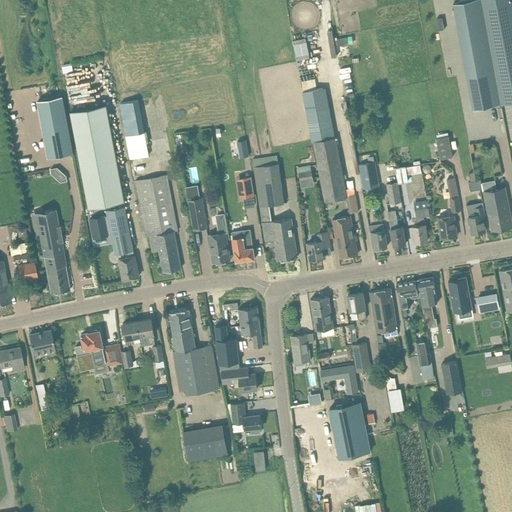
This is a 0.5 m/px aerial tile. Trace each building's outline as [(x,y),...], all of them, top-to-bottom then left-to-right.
[(468,0),(453,3),(473,109),(501,104),(481,0),(468,0)] [(481,0),(501,105),(511,102),(511,10),(510,0),(481,0)] [(293,31),(304,30),(304,23),(292,24),(293,31)] [(294,39),(298,58),(311,55),(307,36),(294,39)] [(71,63),(62,65),(63,73),(73,71),(71,63)] [(323,140),(321,130),(313,89),(301,91),(311,142),(314,141),(325,201),(346,197),(347,196),(336,137),(323,140)] [(63,96),(38,101),(48,157),(73,152),(63,96)] [(126,135),(145,132),(139,99),(120,103),(126,135)] [(89,207),(124,200),(106,104),(71,111),(89,207)] [(452,157),(449,136),(435,138),(439,159),(452,157)] [(246,140),(237,141),(240,157),(249,156),(246,144),(246,140)] [(186,145),(179,146),(180,153),(188,151),(186,145)] [(262,156),(253,158),(254,165),(263,163),(262,156)] [(379,186),(375,162),(364,164),(359,165),(358,165),(362,189),(379,186)] [(423,168),(423,169),(423,170),(424,171),(425,171),(425,172),(426,172),(427,172),(428,172),(429,172),(429,171),(430,171),(430,170),(431,170),(431,169),(431,168),(431,167),(431,166),(430,166),(430,165),(429,164),(428,164),(427,164),(426,164),(425,164),(424,164),(424,165),(423,165),(423,166),(423,167),(423,168)] [(405,166),(395,167),(398,183),(408,182),(405,166)] [(62,171),(56,178),(60,182),(67,180),(66,175),(62,171)] [(311,171),(299,174),(300,181),(312,179),(311,171)] [(147,237),(149,236),(174,231),(178,230),(167,175),(137,181),(147,237)] [(240,176),(243,196),(254,194),(251,175),(240,176)] [(469,190),(482,188),(481,179),(476,180),(467,181),(469,190)] [(385,184),(389,204),(400,202),(397,182),(385,184)] [(186,190),(187,199),(197,198),(195,188),(186,190)] [(511,221),(505,188),(498,189),(484,192),(492,231),(511,226),(511,221)] [(347,196),(346,197),(349,213),(359,211),(356,194),(347,196)] [(449,197),(451,212),(460,211),(458,196),(449,197)] [(201,197),(197,198),(187,199),(193,230),(207,228),(201,197)] [(291,218),(272,221),(269,205),(260,207),(262,223),(265,241),(275,239),(278,260),(297,257),(291,218)] [(108,215),(90,219),(94,237),(111,234),(113,244),(115,252),(113,252),(111,255),(112,259),(115,261),(119,260),(123,279),(139,276),(135,256),(127,257),(126,251),(133,250),(131,240),(125,206),(107,210),(108,215)] [(469,217),(470,223),(472,233),(486,230),(483,216),(485,216),(483,206),(475,208),(477,215),(469,217)] [(426,230),(424,216),(430,215),(428,208),(414,210),(416,226),(413,227),(415,242),(428,240),(426,230)] [(70,289),(68,280),(55,210),(31,214),(39,257),(44,257),(51,293),(70,289)] [(398,228),(396,220),(395,211),(388,212),(393,246),(406,244),(403,227),(398,228)] [(457,236),(455,226),(454,215),(438,218),(440,228),(441,238),(457,236)] [(358,254),(356,244),(351,216),(334,219),(341,257),(358,254)] [(370,231),(370,234),(373,249),(387,247),(385,237),(383,224),(376,226),(377,230),(370,231)] [(174,231),(149,236),(151,242),(153,252),(159,251),(163,271),(181,268),(174,231)] [(330,246),(328,236),(327,232),(319,234),(320,241),(308,243),(309,249),(310,259),(325,256),(324,247),(330,246)] [(230,260),(229,250),(226,233),(208,235),(211,253),(213,263),(230,260)] [(244,246),(243,242),(234,243),(236,261),(255,258),(253,245),(244,246)] [(2,260),(0,259),(0,303),(11,301),(9,291),(2,260)] [(33,263),(18,266),(22,284),(37,281),(33,263)] [(511,267),(500,270),(508,311),(511,310),(511,267)] [(428,339),(428,340),(430,355),(439,353),(438,349),(436,335),(439,335),(436,318),(434,319),(431,304),(437,303),(435,287),(433,277),(418,280),(419,290),(422,306),(428,339)] [(466,277),(448,280),(454,312),(458,311),(472,309),(466,277)] [(398,294),(400,305),(401,308),(411,306),(409,295),(411,295),(411,296),(412,297),(419,296),(420,295),(418,286),(417,286),(416,280),(397,284),(398,294)] [(398,335),(392,298),(391,288),(370,291),(371,301),(376,333),(384,332),(385,336),(398,335)] [(348,295),(349,305),(351,312),(356,311),(357,319),(366,318),(364,310),(365,310),(363,292),(348,295)] [(497,295),(477,298),(479,312),(494,309),(499,308),(497,295)] [(311,298),(316,330),(334,327),(329,296),(311,298)] [(253,334),(255,348),(263,347),(258,306),(239,309),(240,318),(242,336),(253,334)] [(180,391),(185,391),(186,395),(220,388),(214,354),(212,344),(196,347),(189,308),(169,312),(176,351),(173,351),(176,366),(180,391)] [(151,318),(136,321),(139,337),(140,337),(141,346),(155,343),(154,334),(153,328),(151,318)] [(136,321),(123,323),(124,333),(127,345),(133,343),(132,338),(139,337),(136,321)] [(226,325),(215,326),(220,370),(221,370),(240,367),(237,338),(228,339),(226,325)] [(54,347),(52,339),(50,329),(29,334),(31,344),(33,351),(54,347)] [(81,349),(77,349),(81,370),(94,367),(93,364),(107,361),(108,365),(122,363),(119,343),(111,345),(103,347),(100,330),(82,334),(84,344),(85,349),(81,350),(81,349)] [(308,343),(314,343),(313,333),(291,336),(295,365),(304,364),(304,362),(310,361),(308,343)] [(431,362),(430,355),(427,340),(415,342),(419,364),(431,362)] [(371,369),(366,342),(352,344),(356,372),(371,369)] [(379,344),(380,350),(382,363),(388,362),(385,343),(379,344)] [(160,345),(152,347),(155,361),(163,360),(160,345)] [(24,369),(22,359),(20,349),(8,352),(7,350),(0,351),(0,361),(1,367),(12,365),(14,371),(24,369)] [(130,351),(121,353),(124,368),(132,367),(130,351)] [(330,359),(328,352),(318,354),(319,361),(330,359)] [(495,356),(486,357),(487,367),(496,366),(495,356)] [(463,391),(457,359),(441,362),(447,394),(463,391)] [(354,364),(321,369),(323,380),(345,377),(348,393),(359,392),(354,364)] [(240,367),(221,370),(222,381),(223,383),(224,383),(233,382),(232,379),(232,378),(232,377),(234,377),(239,376),(241,390),(245,390),(249,389),(257,389),(255,373),(253,374),(252,374),(249,374),(248,372),(248,370),(248,367),(240,367)] [(310,382),(320,379),(317,368),(307,371),(310,382)] [(159,386),(157,373),(130,377),(132,390),(159,386)] [(0,379),(0,395),(0,396),(8,395),(5,378),(0,379)] [(43,384),(36,385),(41,410),(49,409),(43,384)] [(332,388),(324,389),(326,399),(333,398),(332,388)] [(400,388),(387,390),(391,410),(404,408),(400,388)] [(298,406),(311,406),(310,392),(297,393),(298,406)] [(361,401),(330,407),(340,457),(371,451),(361,401)] [(74,416),(89,414),(87,402),(73,404),(74,416)] [(154,402),(144,404),(145,412),(155,410),(154,402)] [(261,427),(260,415),(245,417),(243,403),(231,405),(231,404),(227,404),(231,424),(234,424),(245,423),(245,429),(252,428),(252,433),(261,432),(260,427),(261,427)] [(17,429),(15,413),(2,416),(5,431),(17,429)] [(99,423),(91,424),(94,443),(102,441),(102,438),(104,438),(104,433),(101,433),(99,423)] [(224,423),(184,430),(189,460),(229,453),(224,423)] [(264,451),(254,452),(256,470),(266,469),(264,451)]
